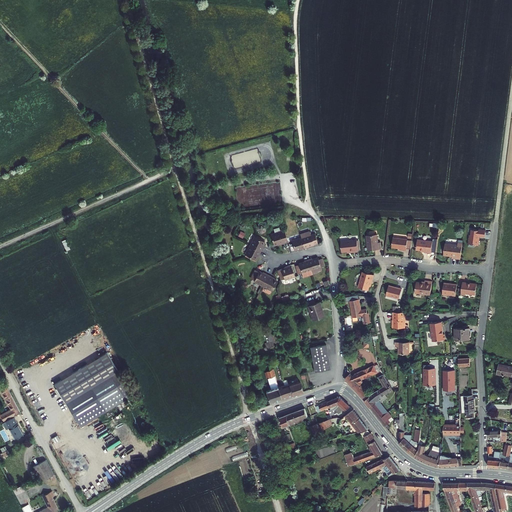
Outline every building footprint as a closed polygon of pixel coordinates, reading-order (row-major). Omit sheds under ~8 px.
[(464,235),(463,244),(474,246),(475,237),(480,238),(481,230),(474,230),(474,231),(466,230),(465,235),(464,235)] [(280,232),(267,235),(269,245),(275,243),(276,245),(283,242),(280,232)] [(297,238),(287,241),(290,251),(295,249),(296,251),(304,249),(304,247),(313,244),(310,235),(307,236),(306,232),(296,235),(297,238)] [(373,234),(362,235),(364,250),(377,249),(376,242),(374,242),(373,234)] [(404,237),(389,235),(388,247),(395,248),(395,250),(402,250),(402,249),(407,249),(409,238),(404,238),(404,237)] [(251,236),(241,254),(250,259),(253,254),(254,254),(258,247),(257,247),(260,241),(251,236)] [(352,239),(336,240),(337,251),(345,251),(345,252),(353,251),(352,239)] [(428,242),(414,240),(412,249),(420,251),(420,253),(427,254),(428,242)] [(440,250),(440,255),(448,256),(448,258),(456,259),(459,243),(454,242),(454,244),(442,243),(441,244),(440,244),(439,246),(438,248),(440,250)] [(301,263),(294,264),(296,274),(306,272),(307,276),(313,274),(312,272),(317,271),(316,269),(319,268),(317,260),(314,261),(313,259),(307,261),(307,260),(300,261),(301,263)] [(282,268),(277,269),(279,279),(289,276),(286,265),(282,266),(282,268)] [(250,269),(245,278),(249,280),(249,281),(266,291),(272,281),(267,278),(267,277),(260,273),(259,274),(250,269)] [(361,271),(356,286),(366,289),(368,281),(370,281),(372,274),(361,271)] [(416,281),(414,292),(430,294),(431,280),(424,279),(424,282),(416,281)] [(456,283),(443,281),(441,292),(455,294),(456,283)] [(462,281),(460,293),(465,293),(465,292),(475,293),(475,282),(462,281)] [(388,282),(385,292),(398,296),(400,286),(388,282)] [(360,299),(350,301),(353,319),(369,315),(367,309),(362,310),(360,299)] [(314,307),(303,310),(307,324),(319,320),(314,307)] [(393,312),(393,328),(405,328),(405,312),(393,312)] [(441,334),(439,321),(428,322),(431,340),(443,339),(442,333),(441,334)] [(471,329),(455,329),(455,341),(471,340),(471,329)] [(310,346),(314,371),(330,369),(326,343),(310,346)] [(399,347),(399,354),(410,355),(410,343),(396,343),(396,347),(399,347)] [(106,353),(55,384),(81,428),(126,400),(111,376),(117,372),(106,353)] [(459,367),(471,366),(470,358),(458,359),(459,367)] [(511,365),(499,363),(497,374),(504,376),(504,374),(511,375),(511,365)] [(430,369),(430,365),(424,365),(424,386),(436,385),(435,369),(430,369)] [(351,374),(345,379),(353,388),(365,402),(379,419),(386,427),(392,422),(390,418),(393,416),(382,402),(388,398),(386,394),(393,390),(389,384),(383,374),(378,377),(383,387),(371,394),(364,386),(361,385),(360,384),(363,381),(362,380),(365,378),(365,377),(372,374),(372,375),(377,373),(373,367),(356,374),(353,377),(351,374)] [(455,390),(454,370),(444,370),(444,390),(455,390)] [(288,384),(266,390),(270,404),(303,392),(299,381),(289,385),(288,384)] [(0,416),(2,420),(0,420),(3,426),(6,424),(12,437),(21,432),(12,414),(19,411),(6,386),(1,389),(10,406),(0,410),(0,416)] [(466,413),(466,418),(475,417),(474,412),(475,412),(474,400),(472,400),(472,395),(463,396),(463,401),(464,401),(465,413),(466,413)] [(340,396),(316,407),(318,412),(337,405),(338,406),(330,410),(332,415),(343,413),(345,409),(347,410),(350,407),(340,396)] [(305,408),(280,417),(284,427),(291,425),(292,426),(295,425),(294,424),(303,421),(302,419),(308,417),(305,408)] [(352,410),(345,415),(357,432),(360,432),(364,438),(366,438),(374,451),(354,458),(352,452),(345,455),(349,466),(382,453),(370,433),(366,427),(352,410)] [(399,428),(399,442),(415,456),(424,462),(431,465),(440,467),(462,465),(461,459),(457,459),(457,457),(452,458),(441,455),(441,454),(431,450),(428,455),(424,453),(426,446),(419,445),(421,430),(416,429),(415,441),(412,439),(412,435),(405,435),(404,423),(404,416),(403,416),(403,413),(400,413),(399,420),(396,420),(396,428),(399,428)] [(441,425),(440,434),(457,435),(457,415),(453,415),(453,419),(449,419),(449,425),(441,425)] [(331,420),(312,426),(315,436),(334,426),(331,420)] [(487,431),(487,437),(493,437),(493,441),(500,441),(507,441),(507,432),(501,432),(501,431),(487,431)] [(511,470),(511,453),(511,447),(511,445),(505,444),(503,452),(495,451),(495,457),(488,456),(488,467),(494,467),(501,469),(510,470),(511,470)] [(286,445),(271,449),(273,454),(288,450),(286,445)] [(390,457),(368,467),(371,474),(385,467),(388,471),(391,469),(395,474),(401,470),(390,457)] [(50,474),(41,458),(29,466),(36,476),(30,479),(32,483),(50,474)] [(388,481),(384,482),(384,487),(379,487),(378,499),(383,499),(382,511),(424,511),(406,511),(388,511),(389,499),(390,499),(390,488),(404,489),(404,494),(411,494),(411,507),(425,506),(425,494),(418,493),(418,490),(430,490),(430,483),(422,482),(402,481),(388,481)] [(458,483),(442,483),(452,511),(458,511),(456,505),(461,504),(456,490),(465,491),(468,490),(466,483),(458,483)] [(467,483),(477,511),(486,511),(480,494),(482,493),(483,487),(495,487),(495,484),(479,483),(467,483)] [(511,485),(505,484),(495,484),(495,487),(494,490),(500,511),(502,511),(504,511),(506,511),(500,491),(511,493),(511,495),(511,494),(511,485)] [(25,511),(56,511),(56,510),(58,509),(52,497),(54,496),(52,491),(43,496),(49,507),(39,511),(32,511),(26,498),(28,497),(22,486),(14,490),(25,511)]
